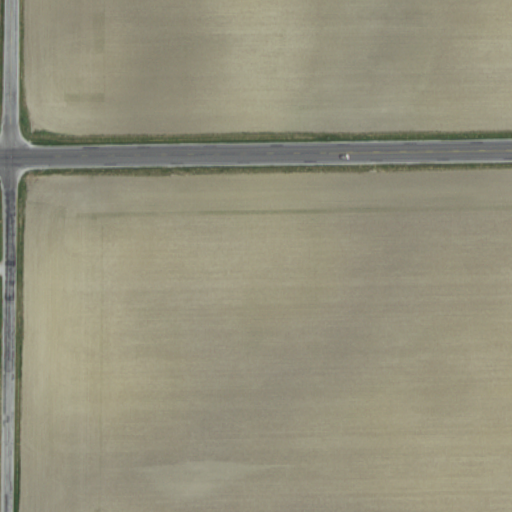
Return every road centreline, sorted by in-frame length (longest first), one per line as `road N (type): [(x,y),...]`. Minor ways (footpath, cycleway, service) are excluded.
road 1 (primary): [(0,155),(511,147)]
road 2 (residential): [(8,511),(11,0)]
